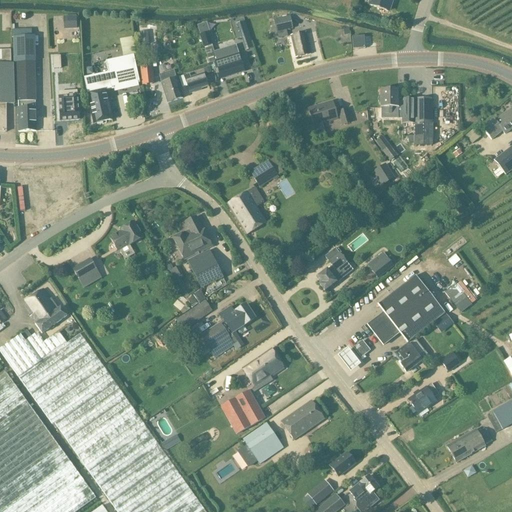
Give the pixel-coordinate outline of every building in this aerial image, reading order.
[(391,13),(392,10),(390,10),(393,0),(367,0),(366,4),(391,13)] [(76,17),(63,17),(64,30),(76,29),(76,17)] [(292,29),(289,17),(274,20),(277,33),(292,29)] [(197,28),(199,36),(203,49),(213,45),(209,34),(211,33),(208,25),(197,28)] [(147,32),(140,33),(141,45),(148,44),(147,32)] [(291,35),(296,57),(310,53),(305,32),(291,35)] [(241,38),(243,44),(251,42),(249,35),(241,38)] [(18,103),(18,108),(18,132),(35,132),(35,102),(36,102),(35,63),(35,37),(13,38),(14,64),(16,63),(17,103),(18,103)] [(364,37),(352,37),(353,50),(365,49),(364,37)] [(83,79),(86,95),(93,125),(112,120),(105,91),(113,89),(114,93),(138,88),(137,83),(139,83),(133,57),(136,56),(132,38),(120,40),(123,58),(105,62),(108,73),(83,79)] [(0,131),(6,132),(8,104),(14,105),(12,65),(10,65),(10,51),(1,51),(0,50),(0,131)] [(212,56),(214,61),(214,62),(219,76),(226,73),(227,76),(243,70),(237,54),(221,59),(220,54),(212,56)] [(152,64),(140,65),(142,86),(154,85),(152,64)] [(210,67),(203,69),(206,77),(213,74),(210,67)] [(182,88),(187,86),(190,95),(202,91),(201,90),(208,88),(203,74),(190,78),(189,74),(178,77),(182,88)] [(161,83),(168,103),(183,98),(176,78),(161,83)] [(432,99),(397,99),(397,91),(381,91),(381,108),(397,109),(401,109),(401,124),(413,124),(413,137),(432,137),(432,99)] [(57,93),(59,122),(78,121),(76,92),(57,93)] [(308,110),(313,127),(337,120),(332,103),(308,110)] [(505,135),(511,129),(511,108),(495,122),(493,120),(482,129),(491,141),(502,132),(505,135)] [(352,124),(351,122),(357,121),(353,109),(348,110),(348,109),(337,112),(342,127),(352,124)] [(381,135),(374,140),(393,166),(400,161),(381,135)] [(511,152),(511,150),(495,162),(505,175),(511,169),(511,152)] [(249,173),(259,189),(273,180),(274,182),(279,179),(268,161),(249,173)] [(386,165),(373,172),(382,186),(394,179),(386,165)] [(227,205),(246,236),(266,223),(256,208),(264,203),(255,188),(227,205)] [(211,247),(209,244),(210,243),(196,217),(184,223),(188,231),(182,234),(182,233),(172,239),(181,256),(183,261),(211,247)] [(129,245),(129,246),(142,238),(133,223),(121,231),(122,232),(110,239),(117,251),(129,245)] [(331,267),(327,270),(316,278),(321,284),(319,286),(325,293),(338,283),(334,278),(343,271),(340,268),(347,262),(336,248),(324,257),(328,262),(328,263),(331,267)] [(188,262),(190,268),(201,290),(223,279),(212,257),(209,251),(188,262)] [(378,261),(376,259),(369,265),(372,270),(371,271),(378,279),(393,266),(387,259),(384,256),(378,261)] [(97,269),(90,259),(72,270),(79,280),(97,269)] [(169,272),(175,281),(178,279),(180,277),(175,268),(169,272)] [(368,326),(383,346),(399,334),(407,344),(445,315),(415,277),(377,306),(383,314),(368,326)] [(444,294),(461,317),(472,308),(456,285),(444,294)] [(41,335),(53,326),(67,317),(60,308),(58,309),(44,289),(22,304),(31,317),(30,318),(41,335)] [(188,298),(193,307),(205,299),(200,291),(188,298)] [(206,302),(182,318),(188,327),(213,311),(206,302)] [(232,334),(244,326),(254,319),(246,306),(235,313),(231,307),(218,315),(232,334)] [(439,331),(440,331),(451,322),(446,316),(434,325),(439,331)] [(220,325),(203,336),(201,338),(213,356),(233,343),(220,325)] [(26,331),(20,336),(0,348),(0,352),(52,425),(54,424),(116,511),(204,511),(191,492),(146,429),(80,335),(57,351),(49,339),(44,343),(37,333),(31,337),(26,331)] [(421,362),(418,358),(425,353),(415,341),(409,346),(408,345),(395,355),(400,363),(399,364),(406,373),(421,362)] [(356,354),(362,361),(368,356),(362,348),(356,354)] [(284,369),(270,350),(242,369),(256,388),(284,369)] [(460,365),(452,354),(452,353),(439,362),(448,374),(460,365)] [(347,354),(338,361),(350,376),(359,370),(347,354)] [(0,511),(75,511),(95,498),(6,374),(0,377),(0,511)] [(431,385),(426,388),(419,393),(418,392),(413,395),(415,396),(408,401),(417,415),(436,403),(433,399),(438,395),(431,385)] [(220,407),(236,436),(265,420),(249,391),(220,407)] [(495,434),(502,430),(502,431),(511,426),(511,400),(492,412),(493,415),(487,418),(495,434)] [(281,423),(294,441),(324,421),(311,402),(281,423)] [(283,449),(266,424),(242,441),(260,466),(283,449)] [(484,429),(477,433),(475,431),(446,447),(456,464),(485,447),(484,447),(492,443),(484,429)] [(248,468),(256,462),(245,446),(237,452),(248,468)] [(349,456),(346,454),(330,467),(338,477),(355,464),(352,461),(354,460),(350,455),(349,456)] [(462,471),(466,478),(475,473),(471,466),(462,471)] [(366,511),(379,502),(372,493),(378,488),(369,477),(349,493),(355,500),(353,502),(355,505),(355,509),(356,511),(366,511)] [(324,482),(309,495),(316,504),(332,492),(324,482)] [(338,511),(345,507),(336,495),(332,498),(315,511),(338,511)]
